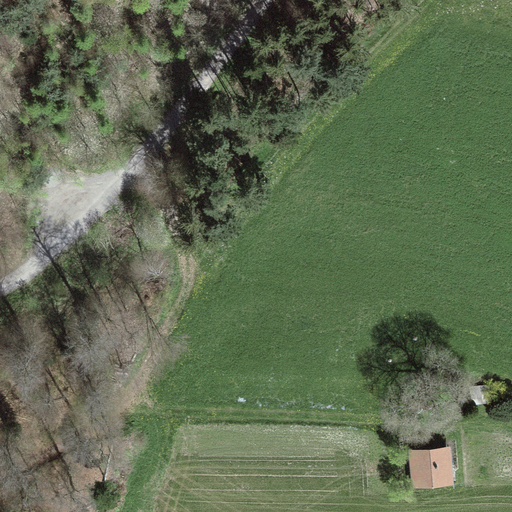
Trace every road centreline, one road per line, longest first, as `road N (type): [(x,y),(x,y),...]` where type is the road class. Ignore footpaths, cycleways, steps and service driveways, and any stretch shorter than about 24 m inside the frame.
road 1 (track): [(0,286),(45,257),(133,163),(260,0)]
road 2 (track): [(183,297),(162,341),(97,420),(0,473)]
road 3 (track): [(133,163),(183,297)]
